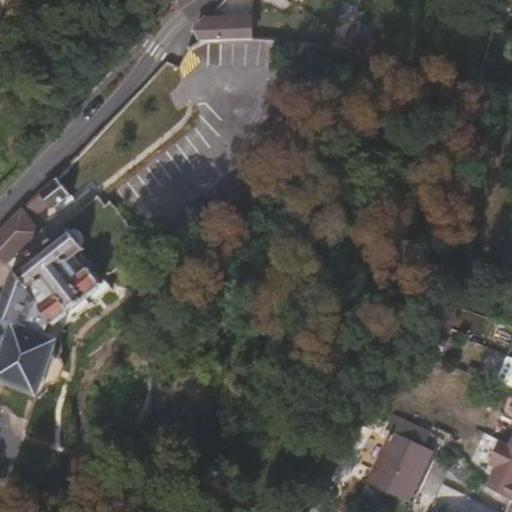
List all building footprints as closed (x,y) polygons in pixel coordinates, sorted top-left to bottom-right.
[(251,46),(250,26),(205,26),(198,34),(201,47),(209,47),(251,46)] [(287,64),(289,50),(251,46),(209,47),(208,61),(247,61),(287,64)] [(274,123),(260,105),(240,121),(254,138),(274,123)] [(111,151),(125,137),(112,124),(98,138),(111,151)] [(65,192),(111,151),(98,138),(56,181),(65,192)] [(72,201),(65,192),(56,181),(41,196),(50,208),(56,214),(72,201)] [(32,225),(50,208),(41,196),(23,214),(32,225)] [(21,254),(41,237),(32,225),(23,214),(0,238),(0,259),(10,268),(21,254)] [(75,330),(124,293),(95,258),(98,253),(97,249),(98,246),(93,236),(90,234),(84,234),(80,232),(71,241),(68,239),(55,249),(55,251),(48,257),(47,256),(44,255),(42,258),(42,262),(27,274),(10,320),(12,323),(7,335),(0,332),(0,410),(1,408),(5,409),(14,387),(50,400),(54,401),(57,399),(61,393),(71,366),(74,356),(72,344),(72,339),(73,334),(75,330)] [(417,500),(439,457),(423,449),(428,437),(394,421),(388,434),(394,438),(369,488),(408,506),(412,497),(417,500)] [(443,508),(469,507),(469,490),(443,491),(443,508)]
